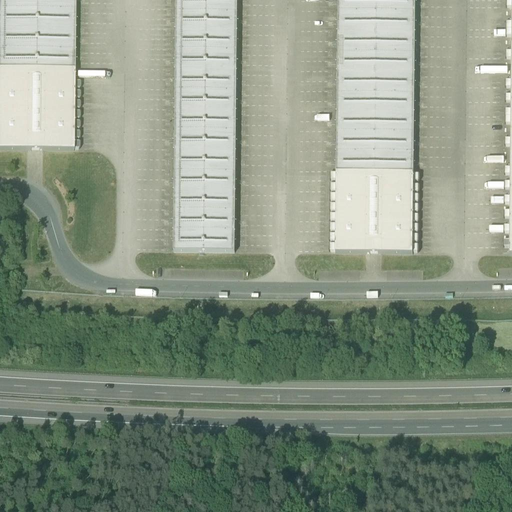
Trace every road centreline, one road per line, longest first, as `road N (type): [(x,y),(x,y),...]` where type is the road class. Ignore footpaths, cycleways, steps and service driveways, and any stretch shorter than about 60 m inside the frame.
road 1 (motorway): [(511,395),(204,395),(0,384)]
road 2 (motorway): [(0,410),(273,421),(511,419)]
